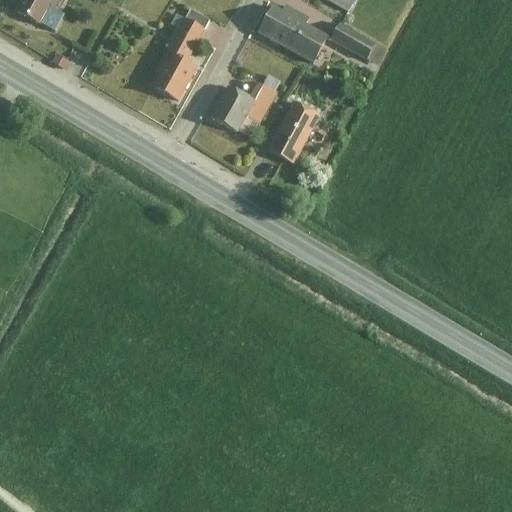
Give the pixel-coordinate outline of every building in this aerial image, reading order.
[(24,0),(18,12),(44,25),(41,30),(56,38),(66,18),(58,14),(64,0),(24,0)] [(356,2),(352,0),(322,0),(350,14),(356,2)] [(283,10),(266,39),(320,71),(337,41),(283,10)] [(185,106),(204,72),(195,67),(214,33),(182,15),(174,29),(182,33),(151,87),(185,106)] [(384,47),(352,32),(345,47),(377,62),(384,47)] [(287,94),(262,79),(250,98),(260,104),(251,117),(267,126),(287,94)] [(250,98),(235,93),(217,127),(240,139),(251,117),(260,104),(250,98)] [(275,156),(303,171),(329,123),(303,107),(275,156)]
